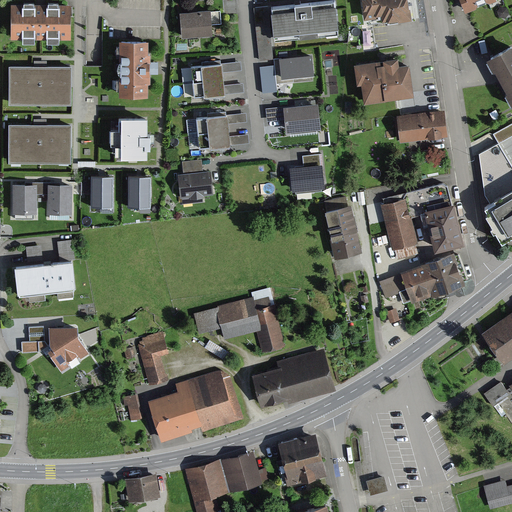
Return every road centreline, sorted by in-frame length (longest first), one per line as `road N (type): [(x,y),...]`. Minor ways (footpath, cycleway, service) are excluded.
road 1 (secondary): [(18,471),(186,456),(327,404)]
road 2 (residential): [(501,283),(473,237),(436,0)]
road 3 (secondary): [(327,404),(401,360),(501,283)]
road 4 (residential): [(263,159),(245,0)]
